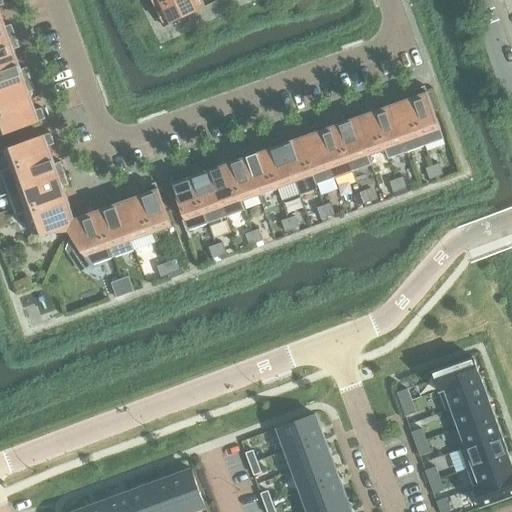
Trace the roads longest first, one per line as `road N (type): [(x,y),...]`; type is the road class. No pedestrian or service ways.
road 1 (residential): [(386,0),(401,38),(109,143),(58,0)]
road 2 (residential): [(336,344),(0,467)]
road 3 (residential): [(511,220),(462,239),(398,308),(336,344)]
road 4 (residential): [(336,344),(394,511)]
